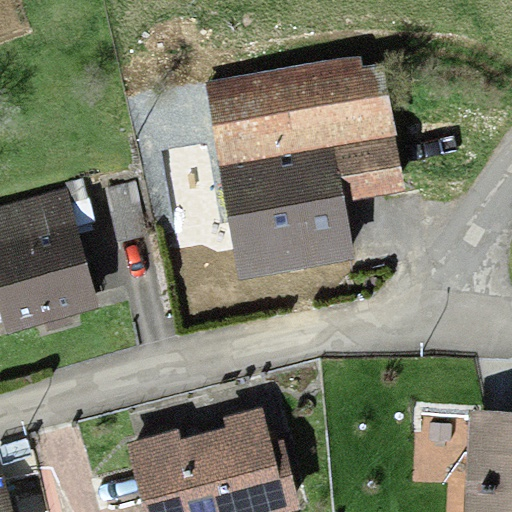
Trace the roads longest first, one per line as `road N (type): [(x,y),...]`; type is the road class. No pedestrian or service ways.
road 1 (residential): [(0,413),(318,335),(407,325)]
road 2 (residential): [(511,175),(407,325)]
